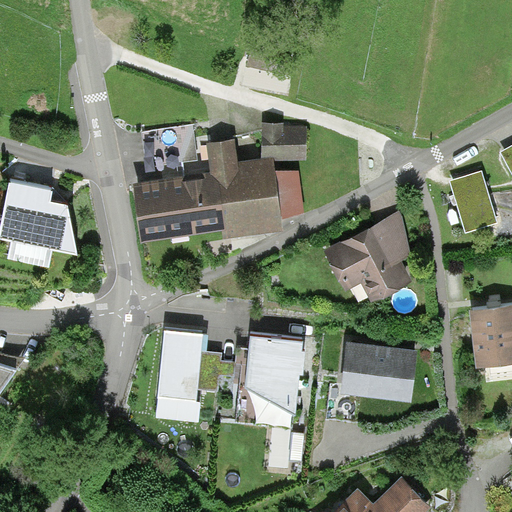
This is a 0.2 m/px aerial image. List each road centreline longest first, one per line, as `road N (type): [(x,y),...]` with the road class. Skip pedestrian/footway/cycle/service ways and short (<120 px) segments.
road 1 (residential): [(511,112),(222,269),(134,302)]
road 2 (track): [(88,54),(115,50),(388,146),(404,172)]
road 3 (residential): [(134,302),(110,389),(55,511)]
road 4 (residential): [(481,511),(455,417),(445,329)]
road 5 (residential): [(79,0),(108,160)]
road 6 (residential): [(108,160),(134,302)]
road 7 (residential): [(0,315),(78,318),(134,302)]
